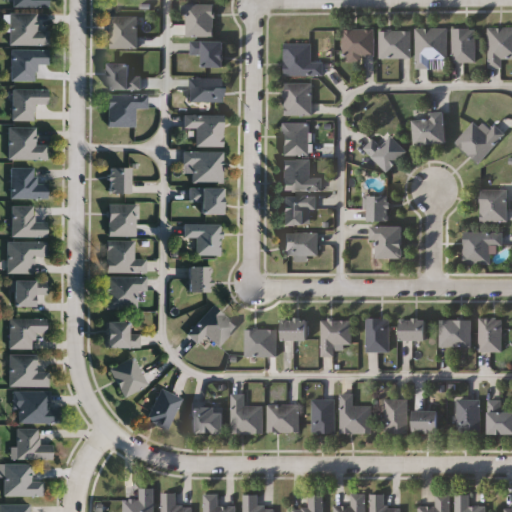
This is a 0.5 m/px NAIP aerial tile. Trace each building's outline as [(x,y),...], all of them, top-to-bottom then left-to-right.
[(15,0),(15,8),(50,8),(49,0),(15,0)] [(186,38),(186,5),(215,5),(215,38),(186,38)] [(50,45),(11,45),(11,13),(38,13),(38,30),(50,30),(50,45)] [(138,17),(138,49),(111,49),(111,17),(138,17)] [(511,28),(511,60),(503,60),(503,68),(489,68),(489,28),(511,28)] [(449,29),(449,70),(417,70),(417,29),(449,29)] [(375,30),(375,57),(344,57),(344,30),(375,30)] [(477,30),(477,63),(454,63),(454,30),(477,30)] [(381,59),(381,31),(411,31),(411,59),(381,59)] [(285,77),(285,45),(312,45),(312,32),(332,32),(332,53),(320,53),(320,46),(313,46),(313,63),(324,63),(324,77),(285,77)] [(205,69),(204,56),(191,56),(191,42),(225,42),(225,69),(205,69)] [(11,81),(11,50),(49,50),(49,66),(38,66),(38,81),(11,81)] [(109,65),(131,65),(131,78),(142,78),(142,91),(109,91),(109,65)] [(191,79),(224,79),(224,102),(191,102),(191,79)] [(285,116),(285,84),(313,84),(313,116),(285,116)] [(49,89),(49,105),(35,105),(35,121),(13,121),(13,89),(49,89)] [(137,128),(109,128),(109,95),(148,95),(148,108),(137,108),(137,128)] [(431,119),(431,114),(446,114),(447,145),(416,147),(415,120),(431,119)] [(224,116),(224,147),(197,147),(197,128),(185,128),(185,116),(224,116)] [(479,164),(457,141),(476,123),(487,135),(497,126),(507,136),(479,164)] [(284,156),(284,124),(310,124),(310,156),(284,156)] [(49,160),(9,160),(9,128),(37,128),(37,145),(49,145),(49,160)] [(375,139),(383,148),(394,137),(410,153),(389,173),(365,149),(375,139)] [(184,165),(184,152),(224,152),(224,183),(193,182),(193,165),(184,165)] [(312,160),(311,179),(322,179),(322,192),(283,192),(283,160),(312,160)] [(37,168),(37,183),(49,183),(49,200),(11,200),(11,168),(37,168)] [(131,168),(131,194),(109,194),(109,168),(131,168)] [(224,189),(224,215),(203,215),(203,202),(191,202),(191,189),(224,189)] [(508,223),(482,223),(482,191),(508,191),(508,223)] [(284,196),(317,196),(317,210),(306,210),(306,226),(284,226),(284,196)] [(369,223),(369,197),(391,197),(391,223),(369,223)] [(109,204),(137,204),(137,236),(109,236),(109,204)] [(48,238),(13,238),(13,206),(35,206),(35,223),(48,223),(48,238)] [(221,225),(221,256),(197,256),(197,238),(185,238),(185,225),(221,225)] [(404,227),(404,259),(378,259),(378,242),(372,242),(372,227),(404,227)] [(319,233),(319,257),(285,257),(285,233),(319,233)] [(491,265),(464,265),(464,233),(504,233),(504,246),(491,246),(491,265)] [(135,241),(135,259),(147,259),(147,273),(107,273),(107,241),(135,241)] [(35,257),(35,273),(8,273),(8,242),(48,242),(48,257),(35,257)] [(210,292),(190,292),(190,267),(210,267),(210,292)] [(137,309),(107,309),(107,277),(147,277),(147,291),(137,291),(137,309)] [(15,281),(46,281),(46,295),(36,295),(36,307),(15,307),(15,281)] [(219,347),(206,335),(198,343),(188,333),(215,306),(238,328),(219,347)] [(10,349),(10,319),(47,319),(47,333),(35,333),(35,349),(10,349)] [(367,353),(367,319),(391,319),(391,353),(367,353)] [(480,319),(503,319),(503,352),(480,352),(480,319)] [(283,320),(308,320),(308,342),(283,342),(283,320)] [(402,342),(402,320),(427,320),(427,342),(402,342)] [(441,321),(472,321),(472,348),(441,348),(441,321)] [(142,334),(142,348),(107,348),(107,322),(129,322),(129,334),(142,334)] [(353,345),(336,345),(336,357),(323,357),(323,322),(353,322),(353,345)] [(277,330),(277,358),(246,358),(246,330),(277,330)] [(37,354),(37,372),(49,372),(49,387),(10,387),(10,354),(37,354)] [(111,368),(135,357),(149,386),(125,397),(111,368)] [(147,420),(161,389),(183,398),(168,429),(147,420)] [(51,407),(62,407),(62,423),(15,423),(15,391),(51,391),(51,407)] [(264,435),(232,435),(232,395),(246,395),(246,407),(264,407),(264,435)] [(342,435),(342,395),(355,395),(355,407),(373,407),(373,435),(342,435)] [(337,434),(313,434),(313,400),(337,400),(337,434)] [(386,435),(386,400),(409,400),(409,435),(386,435)] [(481,400),(481,435),(458,434),(458,400),(481,400)] [(511,412),(511,435),(489,435),(489,401),(502,401),(501,412),(511,412)] [(301,405),(301,433),(268,433),(268,405),(301,405)] [(224,435),(192,435),(192,408),(224,408),(224,435)] [(439,433),(414,433),(414,412),(439,412),(439,433)] [(41,445),(53,445),(53,459),(12,459),(12,447),(17,447),(17,428),(41,428),(41,445)] [(5,496),(5,477),(0,477),(0,464),(32,464),(32,481),(44,481),(44,496),(5,496)] [(124,511),(124,500),(140,500),(140,489),(155,489),(155,511),(124,511)] [(162,511),(162,494),(177,494),(177,506),(193,506),(193,511),(162,511)] [(205,511),(205,494),(219,494),(219,506),(236,506),(236,511),(205,511)] [(367,511),(335,511),(335,506),(352,506),(352,494),(367,494),(367,511)] [(451,511),(419,511),(419,506),(436,506),(436,494),(451,494),(451,511)] [(402,511),(372,511),(372,495),(386,495),(386,508),(402,508),(402,511)] [(244,511),(244,496),(259,496),(259,507),(274,507),(274,511),(244,511)] [(324,496),(324,511),(293,511),(293,510),(309,510),(309,496),(324,496)] [(471,496),(471,506),(487,506),(487,511),(456,511),(456,496),(471,496)]
